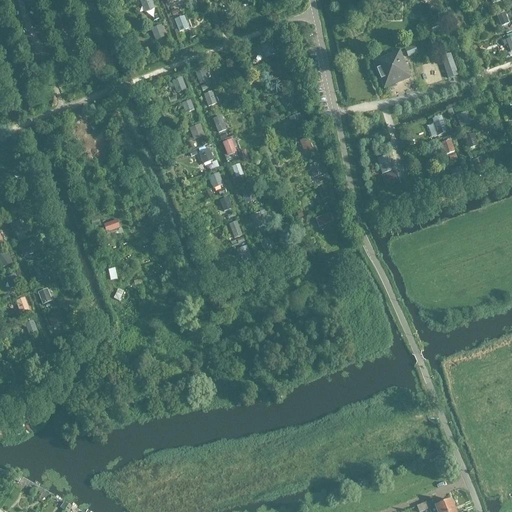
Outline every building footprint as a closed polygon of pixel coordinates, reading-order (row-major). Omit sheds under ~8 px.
[(155,10),(151,0),(148,0),(141,3),(145,15),(155,10)] [(252,12),(250,5),(244,7),(246,14),(252,12)] [(505,15),(495,19),(499,29),(509,25),(505,15)] [(185,18),(174,22),(179,36),(190,31),(185,18)] [(165,38),(160,27),(150,31),(155,42),(165,38)] [(511,39),(503,42),(508,53),(511,51),(511,39)] [(276,56),(272,44),(261,48),(265,60),(276,56)] [(417,54),(414,46),(405,50),(408,58),(417,54)] [(411,78),(399,52),(383,58),(372,62),(380,82),(384,90),(411,78)] [(448,78),(459,75),(452,53),(441,56),(448,78)] [(285,79),(280,67),(270,71),(274,83),(285,79)] [(209,82),(205,69),(194,74),(199,86),(209,82)] [(187,92),(182,80),(172,84),(176,96),(187,92)] [(294,104),(290,91),(279,96),(284,108),(294,104)] [(213,93),(204,97),(209,109),(218,106),(213,93)] [(196,113),(192,101),(181,105),(185,117),(196,113)] [(470,126),(465,114),(455,118),(460,130),(470,126)] [(305,128),(300,116),(290,120),(294,132),(305,128)] [(228,131),(223,117),(212,122),(218,136),(228,131)] [(448,134),(443,122),(433,125),(438,137),(448,134)] [(205,138),(200,126),(189,130),(194,142),(205,138)] [(478,147),(473,135),(463,139),(468,151),(478,147)] [(315,153),(310,141),(299,145),(304,157),(315,153)] [(232,142),(222,145),(227,158),(237,155),(232,142)] [(455,154),(450,142),(441,146),(445,157),(455,154)] [(214,162),(209,150),(198,154),(203,166),(214,162)] [(393,172),(388,156),(376,160),(381,176),(393,172)] [(486,171),(481,159),(471,163),(476,175),(486,171)] [(324,176),(319,163),(309,168),(313,180),(324,176)] [(246,178),(241,165),(230,170),(235,182),(246,178)] [(464,181),(459,169),(450,172),(454,184),(464,181)] [(393,173),(381,177),(385,188),(397,184),(393,173)] [(224,187),(219,175),(209,179),(213,191),(224,187)] [(332,200),(327,187),(316,192),(321,204),(332,200)] [(250,191),(241,194),(246,209),(256,205),(250,191)] [(233,211),(229,198),(218,203),(223,215),(233,211)] [(265,227),(261,215),(250,219),(254,231),(265,227)] [(330,215),(316,221),(319,229),(333,224),(330,215)] [(117,221),(104,226),(107,234),(120,229),(117,221)] [(25,234),(21,223),(12,226),(16,237),(25,234)] [(242,238),(237,223),(229,226),(235,241),(242,238)] [(274,251),(270,239),(259,243),(263,255),(274,251)] [(34,255),(30,244),(20,248),(24,259),(34,255)] [(252,261),(248,248),(237,253),(241,264),(252,261)] [(11,264),(7,253),(0,255),(0,262),(2,267),(11,264)] [(44,281),(40,270),(31,273),(34,284),(44,281)] [(19,289),(15,278),(6,281),(10,292),(19,289)] [(52,302),(48,291),(39,294),(43,306),(52,302)] [(29,312),(25,301),(16,304),(20,316),(29,312)] [(62,326),(58,315),(49,318),(53,329),(62,326)] [(38,334),(34,323),(24,327),(28,338),(38,334)] [(46,356),(42,345),(33,349),(37,360),(46,356)] [(418,511),(422,511),(435,507),(436,507),(433,500),(417,507),(418,511)] [(451,501),(436,507),(435,507),(436,511),(453,511),(455,511),(451,501)]
